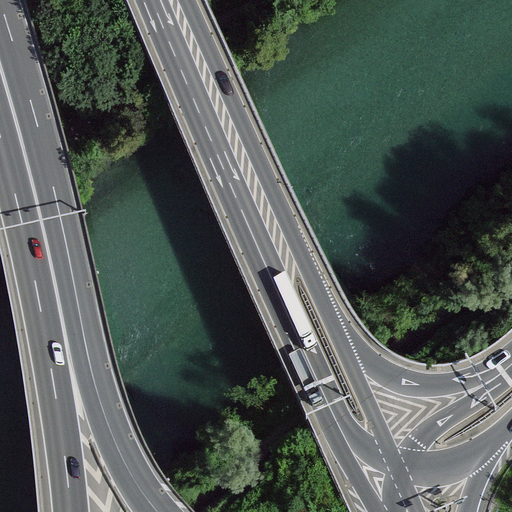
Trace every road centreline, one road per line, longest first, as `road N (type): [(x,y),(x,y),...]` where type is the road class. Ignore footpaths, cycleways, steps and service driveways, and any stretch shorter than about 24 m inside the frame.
road 1 (motorway): [(158,511),(107,424),(30,102),(0,44)]
road 2 (secondary): [(152,0),(318,382)]
road 3 (track): [(511,278),(451,304),(193,511)]
road 4 (secondary): [(344,356),(187,0)]
road 5 (motorway): [(70,511),(41,313),(0,136)]
road 6 (motorway): [(504,372),(420,385),(344,356)]
road 7 (motorway): [(504,372),(395,466)]
road 8 (secondary): [(318,382),(331,431),(377,511)]
road 9 (secondary): [(395,466),(344,356)]
